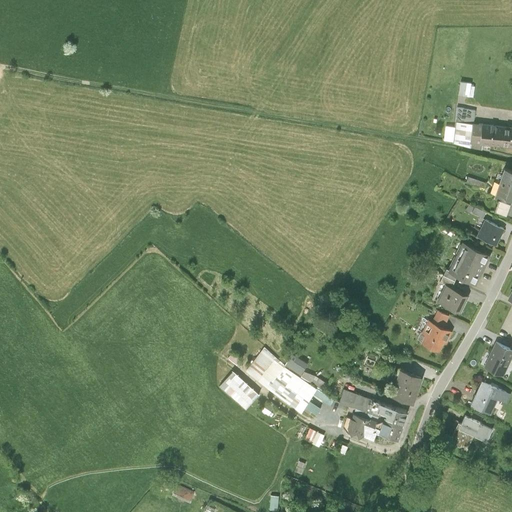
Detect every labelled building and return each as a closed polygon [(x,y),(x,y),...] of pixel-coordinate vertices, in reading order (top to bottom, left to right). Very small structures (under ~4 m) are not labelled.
[(460,81),(458,93),(469,95),(471,83),(460,81)] [(453,141),(471,146),(473,122),(474,110),(457,108),(455,126),(453,141)] [(471,146),(482,148),(483,142),(481,142),(483,123),(473,122),(471,146)] [(511,126),(483,123),(481,142),(483,142),(511,145),(511,126)] [(444,140),(453,141),(455,126),(446,125),(444,140)] [(511,169),(505,167),(501,180),(511,184),(511,169)] [(511,198),(511,184),(501,180),(496,193),(511,198)] [(510,204),(499,200),(495,211),(507,215),(510,204)] [(475,207),(472,212),(483,218),(486,212),(475,207)] [(503,228),(485,219),(477,235),(495,244),(503,228)] [(475,284),(489,256),(463,242),(449,271),(457,275),(475,284)] [(445,269),(443,274),(455,280),(457,275),(449,271),(445,269)] [(451,287),(455,280),(443,274),(439,281),(445,284),(451,287)] [(451,287),(445,284),(437,300),(460,312),(468,295),(451,287)] [(438,309),(433,320),(443,325),(449,315),(438,309)] [(433,320),(429,318),(422,331),(425,332),(421,340),(438,348),(442,340),(446,341),(452,330),(443,325),(433,320)] [(502,374),(511,354),(511,349),(496,341),(484,365),(502,374)] [(245,369),(301,409),(313,391),(329,401),(332,396),(321,389),(301,375),(285,365),(264,345),(245,369)] [(292,352),(286,362),(301,372),(307,362),(292,352)] [(422,375),(400,367),(391,393),(412,401),(422,375)] [(220,384),(246,407),(259,393),(233,370),(220,384)] [(304,370),(301,375),(321,389),(326,381),(315,373),(304,370)] [(506,392),(481,380),(471,402),(489,411),(496,397),(502,400),(506,392)] [(372,411),(384,415),(402,422),(407,408),(373,396),(372,398),(344,388),(339,400),(372,412),(372,411)] [(270,400),(264,407),(270,412),(276,405),(270,400)] [(376,428),(379,429),(382,421),(354,411),(349,426),(373,435),(376,428)] [(384,415),(382,421),(379,429),(397,436),(402,422),(384,415)] [(492,428),(464,415),(461,423),(459,426),(473,433),(486,439),(492,428)] [(466,448),(473,433),(459,426),(461,423),(458,421),(450,440),(466,448)] [(343,451),(346,443),(341,441),(338,449),(343,451)] [(295,470),(301,473),(305,462),(299,460),(295,470)] [(190,499),(194,490),(176,482),(172,491),(190,499)]
